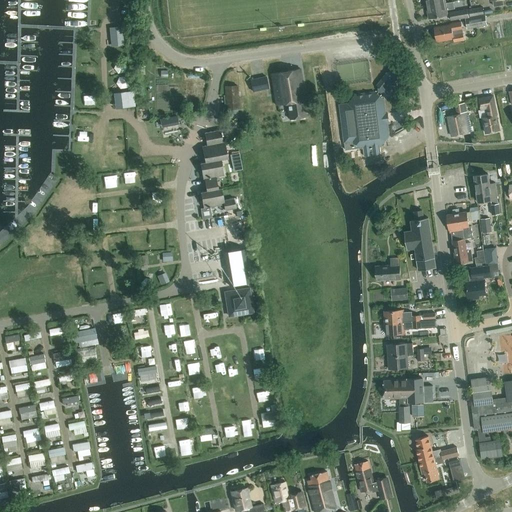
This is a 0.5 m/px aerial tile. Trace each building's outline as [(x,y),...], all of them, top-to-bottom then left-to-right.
[(427,6),(429,18),(448,15),(447,9),(454,8),(453,1),(446,2),(427,6)] [(483,7),(469,9),(470,17),(484,15),(483,7)] [(451,21),(464,18),(469,17),(468,9),(450,12),(451,21)] [(485,15),(466,19),(468,29),(487,25),(485,15)] [(451,24),(451,25),(434,28),(437,42),(453,39),(454,42),(465,40),(461,22),(451,24)] [(123,44),(121,25),(109,26),(111,45),(123,44)] [(109,71),(120,74),(122,63),(112,61),(109,71)] [(271,73),(276,105),(287,103),(290,119),(306,116),(304,100),(305,100),(300,69),(271,73)] [(388,114),(388,113),(386,113),(384,99),(382,97),(384,95),(386,96),(391,95),(401,83),(400,77),(393,71),(388,72),(378,85),(378,90),(380,92),(378,94),(375,92),(355,95),(348,104),(340,105),(344,142),(350,142),(352,142),(361,149),(363,148),(364,156),(381,154),(380,146),(382,146),(389,137),(387,122),(389,122),(388,114)] [(117,90),(126,84),(121,75),(111,82),(117,90)] [(266,76),(250,79),(252,90),(265,88),(265,86),(269,85),(266,76)] [(166,98),(163,84),(150,87),(153,100),(166,98)] [(239,109),(238,84),(228,85),(224,85),(225,110),(231,109),(239,109)] [(135,105),(133,90),(121,91),(123,107),(135,105)] [(493,96),(479,99),(481,109),(487,108),(488,116),(483,117),(486,133),(499,130),(497,115),(493,96)] [(470,133),(465,102),(456,103),(457,113),(448,114),(452,136),(470,133)] [(81,128),(92,128),(92,118),(81,118),(81,128)] [(220,130),(205,133),(207,145),(202,146),(205,162),(200,163),(203,179),(204,179),(206,191),(201,192),(204,208),(224,204),(225,210),(236,208),(234,198),(224,200),(222,188),(218,188),(216,177),(224,175),(221,159),(228,157),(225,142),(223,142),(220,130)] [(106,151),(117,151),(117,141),(107,141),(106,151)] [(124,182),(134,182),(133,172),(124,172),(124,182)] [(151,172),(144,174),(145,181),(152,179),(151,172)] [(491,200),(492,204),(491,204),(492,215),(499,214),(498,200),(495,183),(490,184),(488,174),(474,176),(478,202),(491,200)] [(108,176),(99,178),(101,186),(110,185),(108,176)] [(422,210),(414,211),(415,219),(411,220),(412,230),(404,232),(407,249),(415,248),(418,270),(436,267),(434,255),(431,238),(432,238),(432,237),(431,237),(430,228),(430,227),(430,228),(428,217),(423,218),(422,210)] [(471,226),(469,226),(468,221),(479,219),(477,211),(467,212),(467,211),(447,215),(450,233),(451,233),(456,263),(473,260),(471,248),(466,249),(465,239),(473,237),(471,226)] [(133,220),(132,212),(123,213),(123,221),(133,220)] [(201,220),(202,226),(215,224),(214,217),(201,220)] [(481,219),(483,233),(492,232),(490,218),(481,219)] [(400,232),(399,228),(387,230),(387,234),(393,233),(394,237),(401,236),(400,232)] [(173,261),(173,260),(172,252),(163,253),(163,262),(173,261)] [(240,253),(225,255),(229,285),(243,283),(240,253)] [(147,254),(138,256),(139,265),(149,264),(147,254)] [(400,258),(390,259),(391,265),(376,266),(377,280),(392,279),(392,280),(402,279),(400,258)] [(464,283),(466,282),(468,300),(480,299),(479,296),(487,295),(485,279),(492,278),(489,264),(472,267),(472,272),(464,273),(464,278),(464,283)] [(161,285),(170,281),(166,272),(157,275),(161,285)] [(90,283),(99,283),(99,274),(90,274),(90,283)] [(116,293),(123,292),(122,283),(115,284),(116,293)] [(98,288),(89,289),(90,298),(99,297),(98,288)] [(249,288),(225,292),(229,316),(253,312),(249,288)] [(408,288),(392,289),(393,300),(409,299),(408,288)] [(184,307),(183,300),(172,302),(173,309),(184,307)] [(167,305),(152,306),(153,313),(167,312),(167,305)] [(423,315),(412,315),(412,311),(404,312),(404,310),(385,311),(386,322),(435,319),(434,313),(423,313),(423,315)] [(212,313),(197,315),(198,321),(213,319),(212,313)] [(190,319),(175,321),(176,329),(191,327),(190,319)] [(405,329),(422,328),(435,327),(435,319),(386,322),(386,334),(405,333),(405,329)] [(169,324),(153,327),(155,333),(170,330),(169,324)] [(511,329),(511,325),(494,329),(494,333),(511,329)] [(61,327),(46,329),(47,336),(62,334),(61,327)] [(76,341),(93,340),(92,330),(75,331),(76,341)] [(2,337),(3,345),(16,344),(15,336),(2,337)] [(179,342),(181,348),(195,345),(194,338),(179,342)] [(413,343),(407,343),(387,344),(388,357),(408,355),(414,355),(413,343)] [(159,346),(161,356),(170,354),(169,344),(159,346)] [(147,347),(137,347),(138,358),(147,357),(147,347)] [(51,361),(64,359),(63,353),(50,354),(51,361)] [(408,368),(408,355),(388,357),(389,369),(408,368)] [(178,367),(177,360),(161,361),(162,369),(178,367)] [(125,363),(117,364),(117,373),(126,372),(125,363)] [(86,375),(88,384),(94,383),(92,374),(86,375)] [(384,380),(385,398),(400,398),(400,406),(399,406),(400,422),(410,422),(410,406),(409,406),(409,402),(433,401),(432,385),(423,386),(423,378),(408,379),(384,380)] [(511,380),(505,381),(507,398),(493,400),(490,378),(473,380),(476,405),(473,405),(476,430),(479,429),(483,458),(503,456),(501,441),(491,442),(491,437),(485,438),(485,432),(511,428),(511,380)] [(31,381),(32,392),(47,390),(46,379),(31,381)] [(168,393),(178,392),(176,379),(166,381),(168,393)] [(138,399),(158,395),(156,384),(136,388),(138,399)] [(75,395),(58,399),(60,405),(76,401),(75,395)] [(181,399),(166,402),(167,408),(182,405),(181,399)] [(36,409),(52,407),(51,401),(35,403),(36,409)] [(158,404),(142,406),(142,412),(159,410),(158,404)] [(16,415),(33,411),(32,405),(15,408),(16,415)] [(270,416),(258,418),(259,428),(272,425),(270,416)] [(171,428),(187,426),(186,419),(170,421),(171,428)] [(64,424),(65,431),(83,427),(81,420),(64,424)] [(145,425),(146,432),(163,429),(162,422),(145,425)] [(56,424),(39,427),(40,433),(57,429),(56,424)] [(228,437),(234,435),(232,425),(225,427),(228,437)] [(251,439),(249,426),(236,427),(238,440),(251,439)] [(36,427),(20,432),(21,438),(37,433),(36,427)] [(0,436),(2,446),(12,445),(11,434),(0,436)] [(54,434),(46,436),(48,444),(57,441),(54,434)] [(434,457),(442,455),(441,450),(441,449),(433,451),(431,445),(429,435),(415,439),(418,448),(417,449),(420,461),(434,457)] [(191,439),(174,441),(175,448),(191,446),(191,439)] [(68,445),(69,451),(87,448),(86,442),(68,445)] [(149,454),(165,451),(164,445),(148,448),(149,454)] [(441,450),(442,455),(443,459),(459,455),(457,447),(441,450)] [(60,448),(45,450),(46,456),(61,454),(60,448)] [(24,456),(25,462),(41,459),(40,453),(24,456)] [(434,457),(420,461),(423,473),(424,473),(426,482),(439,479),(436,465),(444,462),(443,459),(442,455),(434,457)] [(12,469),(12,464),(17,464),(16,459),(3,460),(4,470),(12,469)] [(355,464),(362,492),(372,489),(372,492),(378,490),(380,499),(393,496),(388,476),(373,480),(368,461),(355,464)] [(81,471),(82,476),(91,474),(89,462),(71,465),(72,472),(81,471)] [(50,471),(52,481),(65,477),(63,468),(50,471)] [(317,511),(336,507),(327,471),(310,476),(311,479),(308,480),(315,511),(317,511)] [(4,482),(6,489),(21,486),(19,478),(4,482)] [(275,502),(282,500),(285,511),(305,506),(301,491),(291,494),(288,495),(285,481),(271,485),(275,502)] [(457,486),(441,491),(443,497),(459,492),(457,486)] [(231,491),(236,511),(242,509),(242,511),(265,511),(264,511),(264,508),(265,508),(263,503),(251,506),(247,488),(231,491)]
